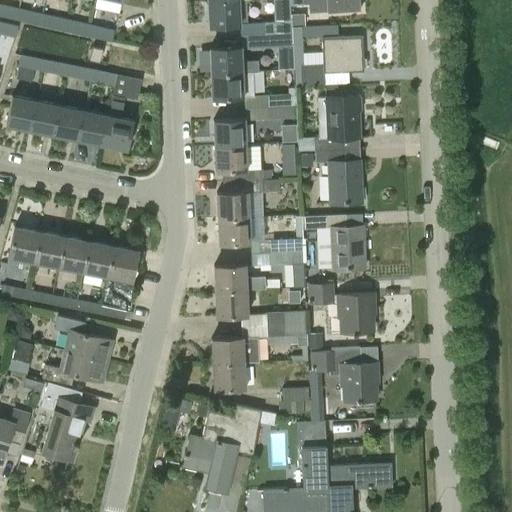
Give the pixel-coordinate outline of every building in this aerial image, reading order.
[(208,26),(239,24),(238,0),(217,0),(207,1),(208,26)] [(264,33),(291,33),(290,20),(290,4),(289,0),(275,0),(276,21),(263,21),(264,33)] [(307,0),(308,13),(326,11),(326,13),(360,10),(359,0),(307,0)] [(0,15),(16,19),(18,7),(0,2),(0,15)] [(40,25),(42,12),(18,7),(16,19),(40,25)] [(40,25),(65,30),(67,19),(66,19),(66,18),(42,12),(40,25)] [(65,30),(86,35),(89,23),(78,21),(67,19),(65,30)] [(0,21),(0,34),(8,36),(11,24),(0,21)] [(90,24),(90,23),(89,23),(86,35),(111,41),(114,29),(90,24)] [(282,45),(283,54),(292,53),(291,45),(291,33),(264,33),(241,34),(241,47),(282,45)] [(300,85),(324,84),(324,72),(363,71),(362,34),(321,36),(322,63),(299,64),(299,69),(294,69),(295,85),(300,85)] [(102,48),(91,45),(88,59),(99,61),(102,48)] [(209,47),(210,73),(241,71),(257,71),(257,60),(241,61),(240,46),(209,47)] [(17,66),(42,71),(45,59),(19,54),(17,66)] [(42,71),(66,76),(68,64),(45,59),(42,71)] [(90,81),(93,69),(68,64),(66,76),(90,81)] [(90,81),(113,85),(115,73),(93,69),(90,81)] [(242,97),(241,71),(210,73),(211,98),(242,97)] [(111,99),(108,115),(102,144),(126,149),(132,119),(119,117),(122,101),(123,102),(124,97),(136,99),(140,79),(115,73),(113,85),(112,94),(111,99)] [(267,106),(294,105),(293,92),(266,94),(267,106)] [(6,125),(30,129),(36,100),(12,95),(6,125)] [(299,150),(342,148),(342,139),(360,139),(359,106),(361,106),(360,97),(358,97),(358,95),(325,97),(327,139),(299,140),(299,150)] [(30,129),(54,134),(60,105),(36,100),(30,129)] [(54,134),(79,139),(84,110),(60,105),(54,134)] [(294,105),(267,106),(268,119),(294,117),(294,105)] [(79,139),(102,144),(108,115),(84,110),(79,139)] [(212,119),(214,146),(245,145),(244,120),(244,118),(212,119)] [(279,141),(295,141),(295,125),(279,125),(279,141)] [(245,145),(214,146),(215,171),(221,170),(222,181),(262,179),(262,168),(246,169),(245,145)] [(360,159),(342,160),(342,149),(314,150),(314,162),(327,161),(329,203),(361,201),(360,159)] [(312,166),(312,153),(299,153),(299,166),(312,166)] [(216,192),(217,219),(248,217),(247,192),(262,191),(278,190),(277,178),(262,179),(222,181),(222,192),(216,192)] [(362,225),(345,225),(345,213),(301,215),(302,228),(330,227),(332,269),(364,267),(362,225)] [(274,251),(301,250),(299,215),(295,216),(295,238),(274,239),(274,251)] [(248,217),(217,219),(218,243),(249,241),(248,217)] [(32,261),(38,230),(14,226),(8,256),(32,261)] [(32,261),(56,265),(62,235),(38,230),(32,261)] [(56,265),(81,271),(87,240),(62,235),(56,265)] [(81,271),(106,275),(112,245),(87,240),(81,271)] [(131,280),(137,249),(112,245),(106,275),(131,280)] [(302,263),(301,250),(274,251),(275,264),(302,263)] [(214,291),(246,289),(264,289),(263,276),(245,277),(244,263),(213,265),(214,291)] [(307,303),(334,302),(332,281),(306,283),(307,303)] [(0,294),(25,299),(26,289),(2,284),(0,294)] [(49,303),(51,294),(26,289),(25,299),(49,303)] [(247,314),(246,289),(214,291),(216,316),(247,314)] [(371,307),(373,307),(373,293),(336,295),(338,315),(340,315),(340,331),(372,330),(371,307)] [(49,303),(74,308),(76,299),(51,294),(49,303)] [(81,310),(98,313),(100,303),(76,299),(74,308),(81,310)] [(125,309),(100,303),(98,313),(124,318),(125,309)] [(264,324),(304,322),(304,310),(264,311),(264,324)] [(63,349),(107,360),(112,339),(83,332),(85,322),(57,315),(54,329),(67,332),(63,349)] [(306,333),(304,322),(264,324),(265,335),(306,333)] [(258,361),(257,336),(239,336),(210,338),(212,363),(243,362),(258,361)] [(102,381),(107,360),(63,349),(59,367),(44,363),(41,377),(71,384),(73,373),(102,381)] [(310,370),(308,371),(311,420),(322,420),(320,370),(328,370),(328,374),(340,373),(340,384),(342,384),(343,400),(376,399),(374,376),(377,376),(376,362),(360,363),(360,349),(336,350),(309,351),(310,370)] [(27,373),(30,362),(11,357),(8,368),(27,373)] [(244,387),(243,362),(212,363),(213,389),(244,387)] [(281,400),(278,400),(278,414),(303,412),(303,410),(310,409),(309,399),(308,399),(307,386),(281,387),(281,400)] [(51,394),(47,408),(53,409),(40,451),(72,461),(84,419),(90,421),(94,407),(51,394)] [(208,409),(209,405),(197,402),(194,413),(206,416),(201,437),(190,434),(182,465),(208,471),(204,486),(226,491),(226,490),(240,493),(248,458),(234,455),(236,450),(252,453),(260,409),(235,403),(232,415),(208,409)] [(20,444),(30,413),(13,407),(8,420),(0,417),(0,463),(8,440),(20,444)] [(294,446),(300,446),(302,487),(262,489),(263,511),(284,511),(327,510),(326,465),(325,445),(324,419),(322,420),(311,420),(294,421),(294,446)] [(30,463),(34,450),(23,447),(19,460),(30,463)] [(391,486),(390,461),(326,465),(327,510),(327,511),(352,511),(351,487),(391,486)]
